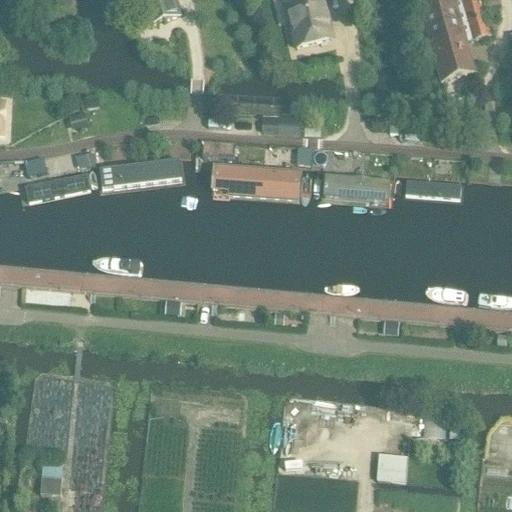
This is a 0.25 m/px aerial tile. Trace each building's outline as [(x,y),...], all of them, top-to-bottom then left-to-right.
[(107,0),(109,6),(126,0),(136,0),(148,30),(180,18),(174,0),(107,0)] [(322,0),(284,0),(297,52),(329,44),(322,15),(326,14),(322,0)] [(479,0),(459,0),(469,31),(463,33),(454,0),(417,0),(441,86),(476,76),(467,45),(490,39),(479,0)] [(99,111),(98,103),(86,105),(87,113),(99,111)] [(74,121),(77,132),(87,129),(85,118),(74,121)] [(278,137),(279,123),(264,122),(263,136),(278,137)] [(387,134),(387,123),(373,122),(373,133),(387,134)] [(279,123),(278,137),(299,138),(300,125),(279,123)] [(390,137),(398,138),(398,137),(398,126),(391,126),(390,137)] [(182,181),(178,159),(96,168),(101,190),(182,181)] [(300,187),(300,167),(216,161),(215,183),(300,187)] [(43,162),(24,166),(27,181),(46,177),(43,162)] [(93,190),(87,169),(22,182),(26,204),(93,190)] [(389,199),(391,177),(326,172),(324,194),(389,199)] [(462,199),(464,182),(406,177),(405,194),(462,199)] [(31,293),(30,304),(41,305),(42,294),(31,293)] [(166,306),(165,318),(177,319),(178,307),(166,306)] [(387,326),(386,338),(399,339),(400,327),(387,326)] [(407,460),(380,458),(378,484),(404,487),(407,460)] [(43,470),(41,498),(61,499),(62,472),(43,470)]
